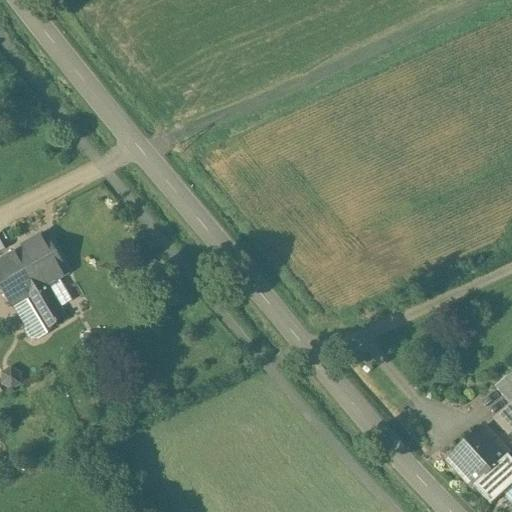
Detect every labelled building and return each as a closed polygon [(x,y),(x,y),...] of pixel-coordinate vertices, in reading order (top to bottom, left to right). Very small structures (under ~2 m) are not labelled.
[(45,236),(0,261),(0,288),(11,308),(29,297),(45,287),(67,274),(45,236)] [(45,287),(29,297),(48,329),(65,320),(45,287)] [(26,386),(20,366),(2,371),(7,391),(26,386)] [(511,371),(494,387),(510,405),(511,402),(511,371)] [(511,402),(510,405),(493,420),(508,437),(511,433),(511,402)] [(511,457),(484,429),(446,461),(490,508),(511,488),(511,457)]
